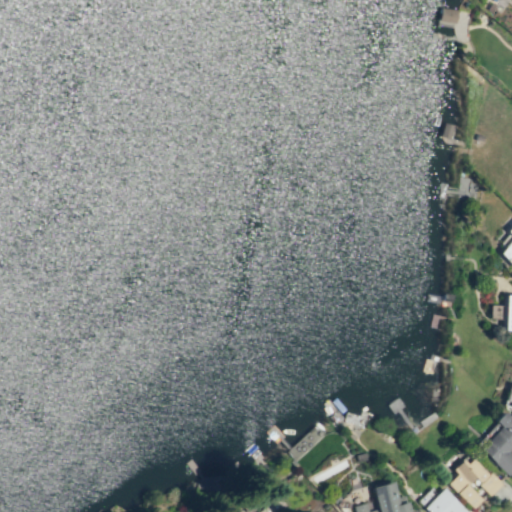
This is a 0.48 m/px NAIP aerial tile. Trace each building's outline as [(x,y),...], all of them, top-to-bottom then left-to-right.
[(489,2),(497,7),(491,15),(483,10),(489,2)] [(452,23),(454,10),(438,7),(436,20),(452,23)] [(447,138),(450,124),(440,122),(437,136),(447,138)] [(511,269),(494,253),(509,237),(503,231),(511,220),(511,269)] [(451,294),(450,301),(441,300),(442,292),(451,294)] [(501,294),(511,294),(511,330),(499,329),(499,319),(485,318),(486,304),(501,305),(501,294)] [(501,406),(511,408),(511,383),(507,382),(501,406)] [(501,410),(511,420),(511,447),(509,450),(508,449),(506,450),(511,455),(511,469),(506,475),(478,447),(499,425),(493,420),(501,410)] [(362,452),(364,460),(354,461),(353,454),(362,452)] [(471,457),(487,473),(489,471),(501,483),(488,496),(477,484),(479,482),(473,476),(465,485),(480,499),(471,508),(445,483),(454,473),(450,468),(460,458),(465,463),(471,457)] [(411,509),(412,511),(351,511),(349,505),(362,501),(365,511),(373,509),(366,486),(387,480),(392,497),(401,494),(406,510),(411,509)] [(466,511),(441,487),(434,494),(429,488),(416,501),(427,511),(466,511)] [(268,491),(282,506),(274,511),(234,511),(239,508),(242,511),(256,511),(264,505),(259,499),(268,491)]
